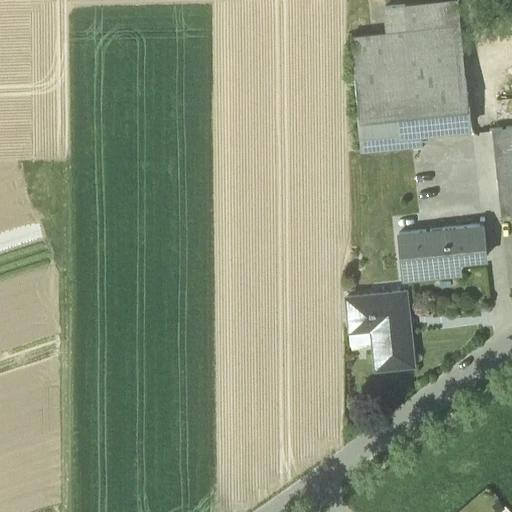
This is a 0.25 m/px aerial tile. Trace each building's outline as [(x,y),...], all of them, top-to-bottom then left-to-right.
[(457,0),(447,0),(404,5),(408,34),(460,28),(457,0)] [(404,5),(384,7),(388,36),(408,34),(404,5)] [(388,36),(351,40),(359,114),(358,114),(362,148),(413,143),(412,131),(471,124),(469,103),(468,104),(460,28),(408,34),(388,36)] [(511,126),(492,128),(500,216),(511,215),(511,126)] [(482,224),(399,233),(404,278),(461,272),(460,259),(485,256),(482,224)] [(406,290),(346,296),(350,330),(352,329),(351,323),(370,321),(375,366),(413,362),(406,290)]
